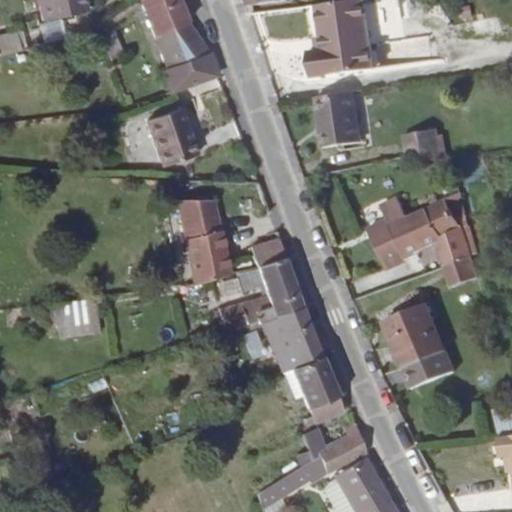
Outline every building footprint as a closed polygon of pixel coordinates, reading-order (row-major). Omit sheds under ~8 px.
[(86,12),(83,0),(38,0),(43,21),(86,12)] [(187,24),(177,0),(140,0),(168,69),(208,53),(187,24)] [(373,70),(363,0),(316,7),(321,39),(322,51),(317,52),(307,53),(310,78),(373,70)] [(111,25),(97,29),(109,60),(123,55),(111,25)] [(15,33),(0,36),(0,54),(19,50),(15,33)] [(216,77),(208,53),(168,69),(163,71),(171,93),(216,77)] [(353,93),(316,99),(323,149),(360,143),(353,93)] [(196,155),(180,110),(146,121),(162,167),(196,155)] [(408,158),(422,155),(424,163),(440,160),(437,140),(435,130),(404,136),(408,158)] [(440,160),(446,160),(443,139),(437,140),(440,160)] [(393,259),(394,263),(435,244),(443,268),(472,258),(471,256),(477,254),(460,193),(407,219),(398,199),(380,207),(387,221),(367,230),(383,263),(393,259)] [(176,201),(194,286),(229,275),(213,201),(176,201)] [(250,248),(257,268),(284,258),(278,240),(250,248)] [(284,258),(257,268),(257,269),(237,274),(243,291),(262,284),(267,298),(245,304),(245,303),(218,310),(226,332),(248,325),(249,330),(258,327),(258,325),(261,324),(274,319),(274,317),(301,308),(293,284),(284,258)] [(478,279),(472,258),(443,268),(450,289),(478,279)] [(385,267),(394,263),(393,259),(383,263),(385,267)] [(93,299),(43,306),(45,324),(57,322),(59,338),(98,333),(93,299)] [(454,373),(426,306),(384,324),(412,390),(454,373)] [(307,324),(301,308),(274,317),(274,319),(261,324),(282,373),(320,357),(311,335),(307,324)] [(343,412),(320,357),(282,373),(294,400),(302,396),(311,417),(303,420),(306,426),(343,412)] [(499,436),(511,432),(511,406),(493,411),(499,436)] [(365,452),(354,424),(343,429),(347,437),(324,449),(317,428),(301,436),(307,451),(296,455),(300,467),(310,461),(319,457),(325,472),(326,474),(347,464),(362,455),(365,452)] [(511,436),(498,438),(500,458),(506,457),(511,456),(511,436)] [(319,457),(310,461),(300,467),(256,494),(261,510),(308,481),(325,472),(319,457)] [(359,511),(386,497),(364,459),(333,476),(335,480),(330,483),(324,490),(336,511),(359,511)] [(394,511),(386,497),(359,511),(394,511)]
